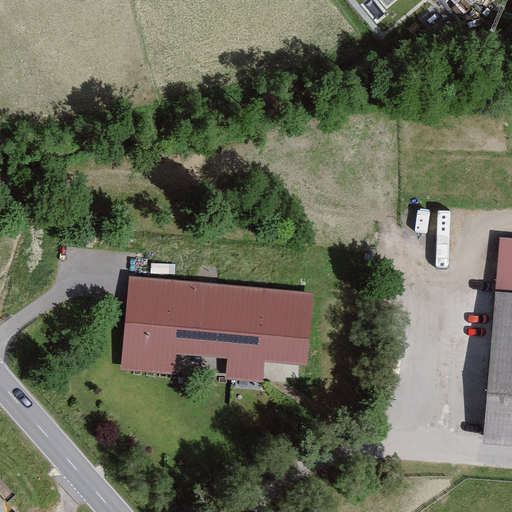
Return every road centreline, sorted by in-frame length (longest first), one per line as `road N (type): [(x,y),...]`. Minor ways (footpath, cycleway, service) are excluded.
road 1 (tertiary): [(0,371),(121,511)]
road 2 (unknown): [(245,511),(312,464),(364,450),(411,450)]
road 3 (unknown): [(411,450),(431,305)]
